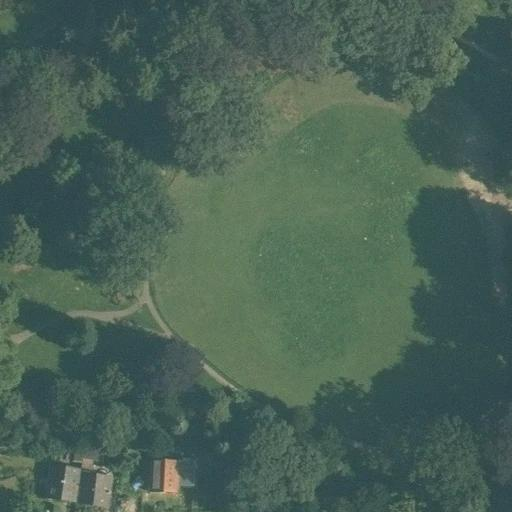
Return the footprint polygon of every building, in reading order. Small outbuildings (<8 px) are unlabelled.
[(73,442),(70,463),(82,464),(83,459),(85,444),(73,442)] [(104,447),(85,444),(83,459),(102,462),(104,447)] [(206,457),(206,465),(214,466),(215,458),(206,457)] [(149,460),(148,492),(176,493),(177,481),(190,482),(191,462),(149,460)] [(49,464),(44,498),(75,503),(80,472),(81,470),(49,464)] [(80,472),(75,503),(107,509),(111,477),(80,472)]
